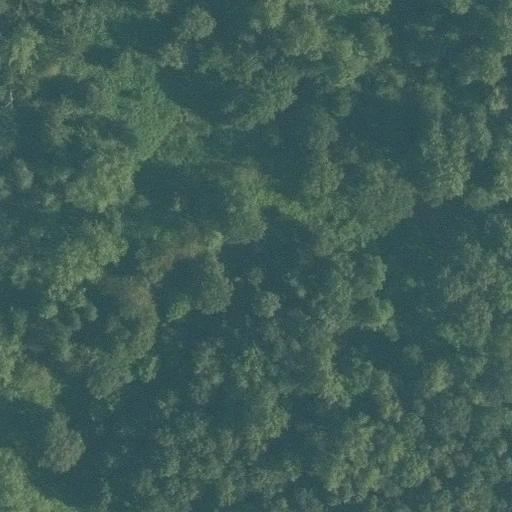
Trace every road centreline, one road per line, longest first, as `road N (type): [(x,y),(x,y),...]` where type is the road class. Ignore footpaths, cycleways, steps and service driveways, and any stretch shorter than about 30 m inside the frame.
road 1 (track): [(511,266),(183,0)]
road 2 (track): [(68,511),(0,404)]
